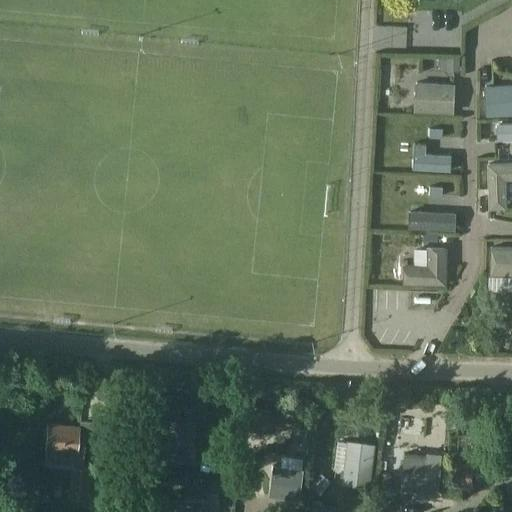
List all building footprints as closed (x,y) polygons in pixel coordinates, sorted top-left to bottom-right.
[(445,68),(445,71),(458,71),(458,58),(445,58),(445,68)] [(417,82),(416,110),(449,111),(450,83),(417,82)] [(511,84),(483,86),(485,115),(511,113),(511,84)] [(429,128),(429,137),(441,138),(441,129),(429,128)] [(425,144),(412,144),(411,153),(411,170),(449,171),(450,155),(424,154),(425,144)] [(511,161),(488,162),(488,208),(504,208),(504,180),(511,179),(511,161)] [(429,186),(428,195),(441,196),(442,187),(429,186)] [(400,265),(400,282),(441,283),(442,246),(425,246),(425,265),(400,265)] [(511,246),(488,247),(488,274),(511,274),(511,246)] [(169,462),(194,462),(194,420),(169,420),(169,462)] [(47,424),(45,449),(43,466),(68,469),(67,498),(88,500),(90,469),(81,468),(84,442),(77,441),(78,427),(47,424)] [(349,441),(346,468),(344,482),(368,485),(373,444),(349,441)] [(217,442),(218,456),(230,455),(229,442),(217,442)] [(425,476),(402,474),(401,489),(438,491),(441,454),(427,453),(425,476)] [(267,495),(295,500),(299,469),(271,465),(267,495)] [(469,465),(451,465),(451,482),(469,482),(469,465)] [(382,472),(379,485),(392,488),(396,476),(382,472)] [(319,473),(308,487),(319,496),(330,482),(319,473)] [(208,511),(209,497),(182,497),(181,511),(208,511)]
